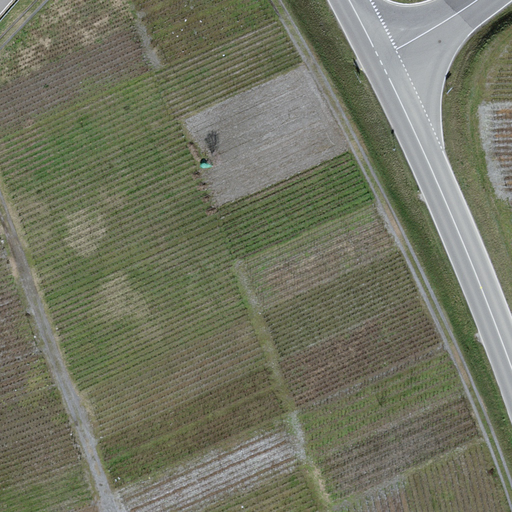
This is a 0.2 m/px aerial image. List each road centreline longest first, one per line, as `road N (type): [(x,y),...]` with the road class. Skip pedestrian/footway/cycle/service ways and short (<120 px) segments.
road 1 (track): [(277,0),(383,193),(511,495)]
road 2 (tertiary): [(379,57),(511,369)]
road 3 (track): [(111,511),(0,210)]
road 4 (track): [(511,31),(485,67),(474,126),(511,246)]
